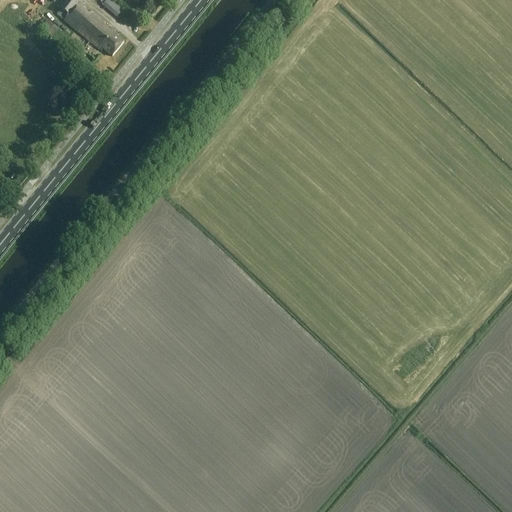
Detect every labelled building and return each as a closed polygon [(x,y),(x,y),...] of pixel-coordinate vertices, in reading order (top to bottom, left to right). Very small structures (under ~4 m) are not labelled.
[(64,0),(61,0),(57,6),(61,10),(57,15),(64,21),(95,47),(109,31),(104,27),(105,24),(106,23),(92,12),(91,13),(88,15),(83,11),(85,8),(79,3),(74,0),(69,0),(67,3),(64,0)] [(95,0),(117,18),(124,10),(111,0),(95,0)] [(47,39),(54,30),(44,22),(37,31),(47,39)] [(112,57),(124,43),(117,38),(119,37),(114,33),(111,29),(109,31),(95,47),(101,52),(103,50),(112,57)] [(38,49),(46,42),(41,37),(33,45),(38,49)] [(82,48),(91,56),(95,51),(86,44),(82,48)]
